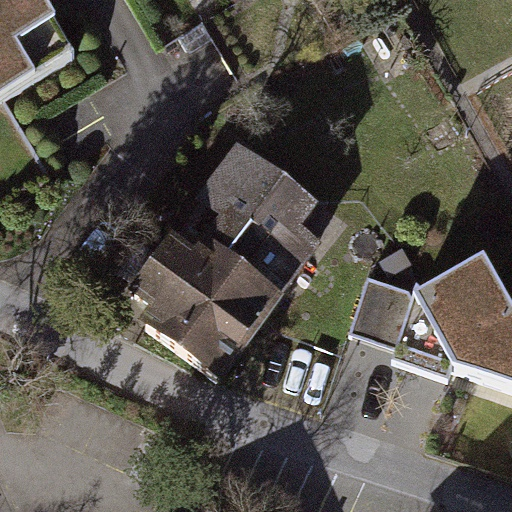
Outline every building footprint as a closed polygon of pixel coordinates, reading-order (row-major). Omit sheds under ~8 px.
[(12,0),(0,0),(0,113),(60,76),(12,0)] [(231,0),(241,15),(263,0),(231,0)] [(322,225),(228,160),(163,247),(272,314),(322,225)] [(272,314),(163,247),(122,305),(178,347),(169,364),(221,389),(272,314)] [(429,296),(405,251),(378,262),(353,338),(402,353),(396,367),(511,408),(511,294),(492,262),(429,296)]
